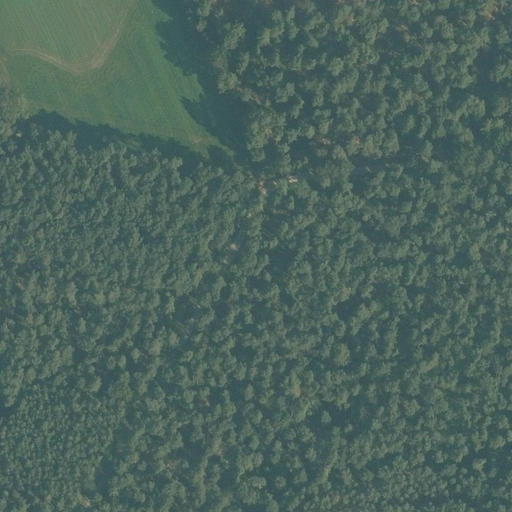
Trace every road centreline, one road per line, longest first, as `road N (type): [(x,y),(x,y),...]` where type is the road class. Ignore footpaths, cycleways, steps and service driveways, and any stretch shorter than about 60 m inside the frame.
road 1 (unclassified): [(85,511),(270,185),(511,155)]
road 2 (track): [(0,129),(270,185)]
